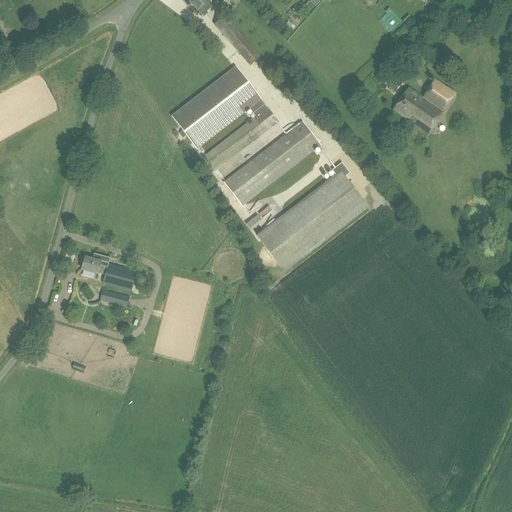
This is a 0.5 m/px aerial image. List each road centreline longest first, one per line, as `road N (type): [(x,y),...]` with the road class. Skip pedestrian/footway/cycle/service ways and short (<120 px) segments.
road 1 (unclassified): [(0,382),(47,289),(132,1)]
road 2 (unclassified): [(0,87),(36,71),(132,1)]
